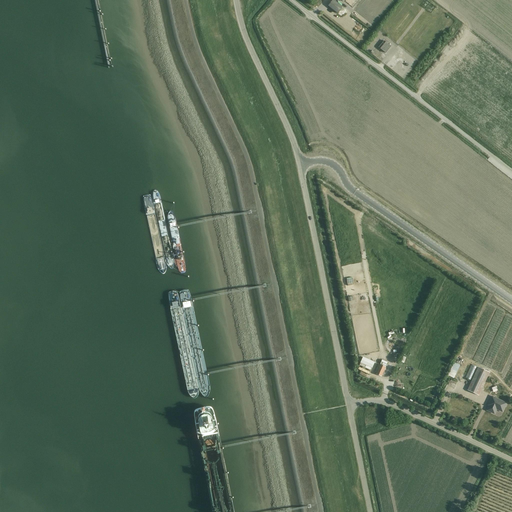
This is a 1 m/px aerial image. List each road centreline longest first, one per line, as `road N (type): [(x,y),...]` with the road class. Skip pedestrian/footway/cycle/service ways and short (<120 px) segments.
road 1 (unclassified): [(320,511),(250,167),(199,58),(185,0)]
road 2 (residential): [(348,404),(300,163),(237,0)]
road 3 (residential): [(511,459),(390,403),(348,404)]
road 4 (unclassified): [(409,92),(291,0)]
